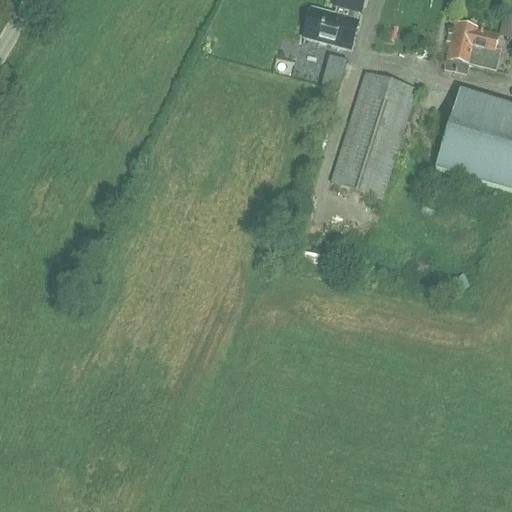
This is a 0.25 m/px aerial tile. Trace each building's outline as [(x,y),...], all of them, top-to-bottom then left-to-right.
[(350,52),(357,23),(311,11),(304,39),(350,52)] [(495,72),(500,52),(494,51),(497,36),(477,32),(478,31),(454,25),(443,72),(466,77),(468,67),(495,72)] [(339,93),(347,63),(328,58),(320,88),(324,89),(339,93)] [(382,200),(415,93),(365,77),(331,184),(382,200)] [(511,193),(511,110),(461,95),(438,171),(511,193)] [(305,250),(301,267),(325,273),(329,256),(305,250)]
